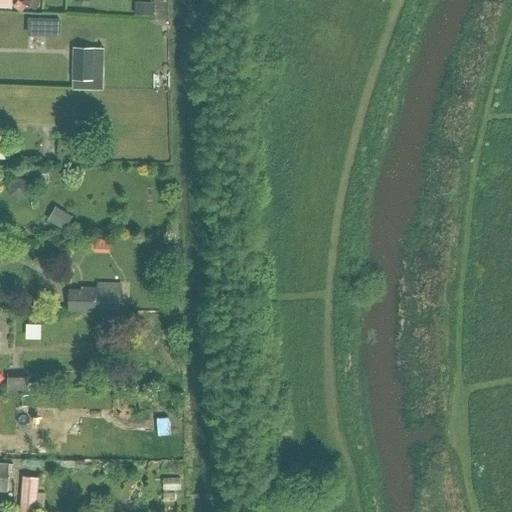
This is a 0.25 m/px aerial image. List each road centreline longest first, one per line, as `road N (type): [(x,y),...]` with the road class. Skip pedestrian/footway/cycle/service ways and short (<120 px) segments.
road 1 (track): [(401,0),(353,135),(336,217),(328,293),(330,467),(262,477),(264,511)]
road 2 (track): [(209,511),(185,0)]
